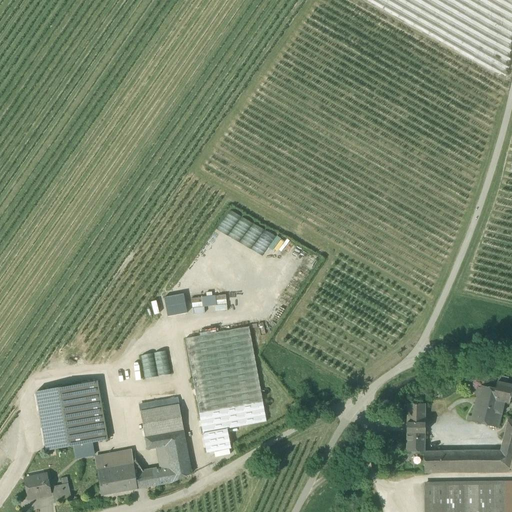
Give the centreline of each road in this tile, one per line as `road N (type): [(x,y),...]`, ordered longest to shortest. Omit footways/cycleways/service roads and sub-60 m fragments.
road 1 (unclassified): [(417,356),(494,158),(511,70)]
road 2 (residential): [(105,511),(191,489),(347,403)]
road 3 (residential): [(296,511),(347,403)]
